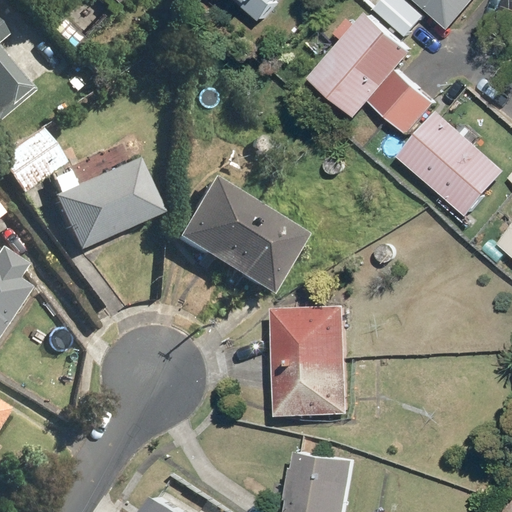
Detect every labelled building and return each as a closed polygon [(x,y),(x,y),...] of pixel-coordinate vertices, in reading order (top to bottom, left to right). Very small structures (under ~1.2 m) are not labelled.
[(245,0),(268,19),(284,0),(245,0)] [(412,37),(432,16),(414,0),(387,0),(380,8),(412,37)] [(427,0),(460,28),(483,0),(427,0)] [(318,76),(364,116),(421,51),(375,11),(318,76)] [(0,118),(32,91),(0,53),(0,40),(3,38),(0,34),(0,118)] [(414,133),(442,102),(406,69),(377,101),(414,133)] [(476,215),(511,175),(511,166),(447,109),(406,154),(476,215)] [(64,161),(39,125),(0,152),(0,167),(18,193),(64,161)] [(76,252),(163,212),(138,158),(51,198),(76,252)] [(271,295),(308,235),(212,176),(175,237),(271,295)] [(511,259),(511,237),(501,249),(511,259)] [(0,328),(28,287),(15,278),(24,265),(0,248),(0,328)] [(357,412),(353,305),(282,307),(286,414),(357,412)] [(353,511),(362,456),(303,447),(293,511),(353,511)] [(146,511),(177,511),(155,498),(146,511)]
